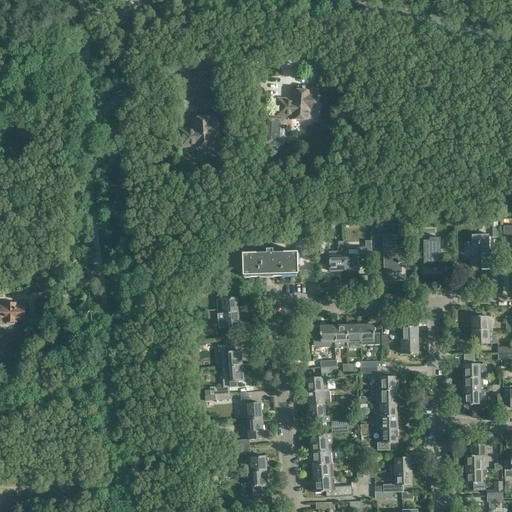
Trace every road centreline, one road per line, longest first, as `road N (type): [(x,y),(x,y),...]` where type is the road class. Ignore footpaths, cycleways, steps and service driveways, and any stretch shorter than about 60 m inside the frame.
road 1 (unclassified): [(83,43),(89,189),(126,505)]
road 2 (residential): [(291,511),(280,313),(302,301),(435,301)]
road 3 (unknown): [(147,511),(122,398),(120,338)]
road 4 (tertiary): [(348,0),(511,39)]
road 5 (tertiary): [(0,130),(83,43)]
